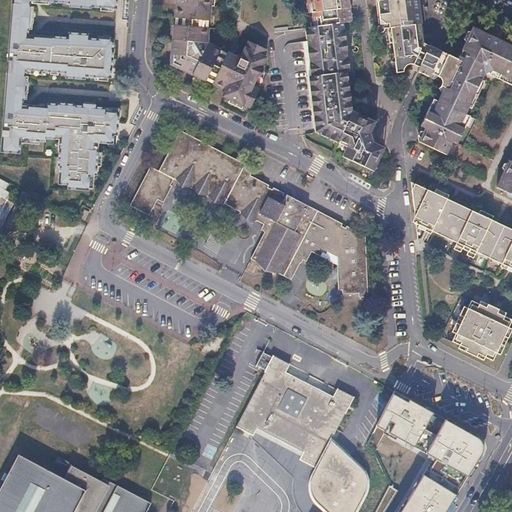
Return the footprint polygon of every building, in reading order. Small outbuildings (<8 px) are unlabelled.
[(48,106),(28,104),(28,109),(22,109),(22,101),(24,101),(24,99),(27,100),(29,77),(26,76),(26,75),(24,75),(25,70),(67,73),(66,78),(85,79),(85,76),(111,78),(114,41),(88,39),(89,35),(70,33),(69,38),(53,37),(53,39),(35,37),(35,39),(26,39),(27,32),(29,32),(29,30),(32,30),(33,7),(30,7),(31,5),(29,5),(29,0),(71,3),(70,6),(91,8),(91,6),(117,8),(117,0),(13,0),(9,61),(10,61),(9,74),(8,73),(2,152),(21,153),(21,144),(39,146),(40,143),(46,143),(46,140),(60,141),(59,151),(60,151),(59,167),(61,167),(59,184),(69,185),(69,189),(89,190),(90,175),(97,175),(99,143),(113,144),(114,135),(117,135),(119,114),(118,114),(119,109),(95,107),(96,105),(83,104),(83,106),(75,105),(75,104),(58,103),(58,104),(48,103),(48,106)] [(177,0),(177,5),(173,4),(172,21),(179,22),(178,29),(171,28),(169,56),(172,56),(172,65),(176,68),(175,70),(204,85),(208,78),(214,81),(210,88),(222,94),(220,99),(247,112),(257,93),(249,89),(263,60),(261,59),(264,52),(247,44),(238,61),(226,56),(223,61),(217,58),(220,53),(206,46),(207,31),(199,30),(199,23),(207,24),(208,0),(306,0),(310,27),(306,27),(313,76),(310,77),(318,133),(346,147),(341,156),(370,170),(381,147),(372,143),(369,131),(373,123),(351,112),(346,71),(348,71),(342,23),(349,22),(346,2),(345,0),(177,0)] [(452,142),(457,144),(467,125),(461,122),(484,74),(492,71),(500,75),(498,80),(511,86),(511,161),(510,161),(497,188),(511,194),(511,47),(474,29),(459,61),(435,50),(423,44),(421,24),(425,23),(422,0),(377,0),(381,28),(388,28),(389,39),(390,56),(391,66),(396,66),(396,69),(403,68),(405,66),(408,64),(410,63),(414,64),(421,67),(419,71),(424,73),(431,76),(432,73),(440,76),(443,81),(443,86),(446,87),(438,103),(434,101),(431,108),(422,127),(426,129),(420,143),(446,156),(452,142)] [(146,169),(126,208),(145,218),(153,202),(159,204),(167,188),(166,187),(169,180),(173,183),(178,188),(188,190),(194,196),(205,198),(210,204),(222,206),(236,213),(242,221),(257,224),(265,228),(269,230),(259,250),(255,248),(248,260),(252,262),(263,272),(276,273),(288,279),(297,264),(303,262),(309,252),(317,256),(323,255),(324,252),(325,252),(333,257),(334,266),(331,269),(331,276),(335,279),(336,290),(340,293),(353,293),(357,296),(365,296),(363,235),(343,225),(340,230),(336,228),(338,223),(321,214),(319,217),(308,211),(309,208),(283,194),(280,200),(277,199),(280,193),(269,188),(266,195),(261,193),(265,185),(247,176),(250,170),(176,133),(155,173),(146,169)] [(9,185),(0,180),(0,230),(14,205),(7,202),(11,195),(5,192),(9,185)] [(417,222),(454,240),(451,246),(457,249),(459,245),(466,249),(464,252),(470,255),(473,249),(481,253),(482,251),(490,255),(489,256),(502,262),(501,265),(510,270),(511,266),(511,231),(493,223),(494,219),(479,212),(477,215),(446,200),(448,196),(436,190),(434,194),(411,183),(414,216),(419,219),(417,222)] [(31,197),(23,193),(7,222),(15,226),(31,197)] [(321,214),(309,208),(308,211),(319,217),(321,214)] [(81,217),(86,220),(90,212),(86,209),(81,217)] [(265,228),(255,248),(259,250),(269,230),(265,228)] [(465,306),(457,322),(452,332),(456,334),(453,340),(461,344),(459,348),(468,353),(469,351),(475,353),(474,355),(483,360),(485,356),(493,360),(496,353),(501,355),(511,330),(511,328),(508,327),(511,320),(503,316),(505,312),(497,309),(497,311),(489,307),(490,305),(480,300),(478,304),(472,301),(469,308),(465,306)] [(235,425),(252,434),(255,427),(303,450),(299,458),(315,466),(311,475),(309,479),(309,483),(309,488),(310,492),(311,497),(315,501),(324,511),(323,511),(352,511),(364,489),(365,478),(361,470),(341,452),(329,441),(352,396),(335,387),(331,395),(285,371),(289,364),(272,355),(271,356),(262,351),(255,366),(264,370),(235,425)] [(401,393),(397,391),(367,446),(373,449),(390,485),(375,511),(452,511),(494,447),(488,439),(481,434),(442,412),(408,397),(401,393)] [(323,511),(324,511),(315,501),(311,497),(310,492),(309,488),(309,483),(309,479),(311,475),(315,466),(299,458),(303,450),(255,427),(252,434),(293,474),(292,483),(292,489),(296,501),(302,511),(301,511),(323,511)] [(147,511),(152,504),(104,479),(101,484),(96,481),(98,476),(93,473),(92,475),(78,468),(79,466),(74,463),(65,480),(19,456),(0,492),(0,511),(147,511)]
